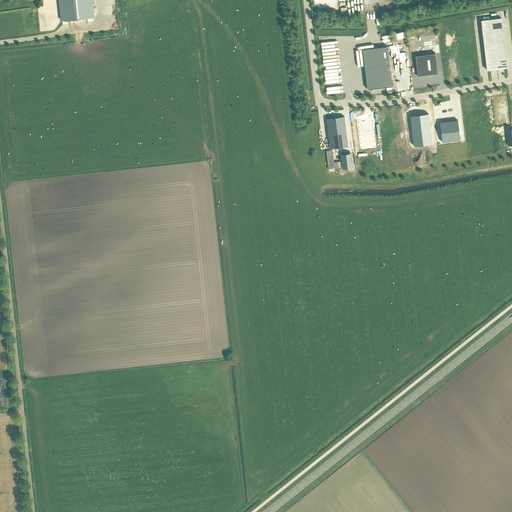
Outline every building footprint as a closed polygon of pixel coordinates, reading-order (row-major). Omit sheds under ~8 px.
[(59,0),(62,20),(93,17),(91,0),(59,0)] [(481,20),(487,70),(507,67),(501,17),(481,20)] [(387,46),(362,49),(367,89),(392,86),(387,46)] [(435,53),(415,56),(417,76),(438,73),(435,53)] [(510,124),(507,95),(492,97),(495,126),(510,124)] [(466,102),(470,137),(488,135),(483,100),(466,102)] [(414,146),(432,144),(428,113),(410,116),(414,146)] [(384,127),(399,125),(397,114),(382,116),(384,127)] [(344,116),(326,118),(330,148),(348,146),(344,116)] [(366,122),(358,123),(361,150),(375,148),(373,127),(374,127),(373,119),(366,120),(366,122)] [(441,131),(442,142),(460,140),(458,120),(440,122),(441,131)] [(400,136),(399,125),(384,127),(385,138),(400,136)] [(401,147),(400,136),(385,138),(386,149),(401,147)] [(351,153),(341,154),(342,168),(352,167),(351,153)]
